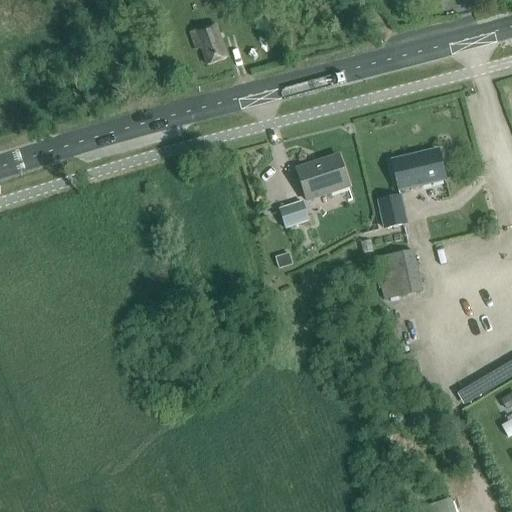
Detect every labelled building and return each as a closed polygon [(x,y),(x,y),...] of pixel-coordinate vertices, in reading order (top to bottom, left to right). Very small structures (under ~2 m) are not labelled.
[(231,61),(219,25),(193,34),(199,52),(206,50),(211,67),(231,61)] [(402,193),(449,182),(442,152),(396,163),(402,193)] [(343,158),(300,172),(310,202),(353,188),(343,158)] [(382,202),(388,230),(410,225),(403,197),(382,202)] [(313,223),(306,202),(282,210),(289,231),(313,223)] [(379,261),(388,302),(426,293),(416,253),(379,261)] [(374,285),(366,287),(368,300),(377,298),(374,285)] [(511,393),(501,400),(506,409),(511,406),(511,393)] [(511,421),(501,427),(507,437),(511,434),(511,421)] [(454,511),(452,501),(413,511),(454,511)]
